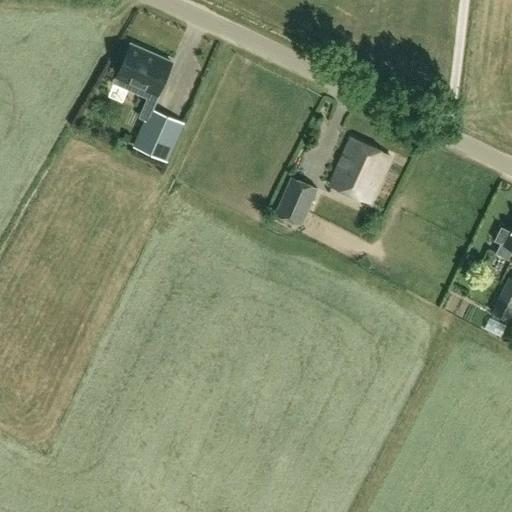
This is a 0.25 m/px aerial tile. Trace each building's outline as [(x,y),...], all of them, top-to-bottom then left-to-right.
[(131,45),(116,78),(130,84),(128,89),(142,96),(144,90),(158,96),(173,64),(131,45)] [(151,110),(135,147),(166,161),(182,123),(151,110)] [(352,138),(330,185),(368,203),(390,156),(352,138)] [(292,177),(275,215),(301,226),(317,189),(292,177)] [(511,227),(510,232),(501,227),(494,241),(500,244),(495,253),(508,259),(511,250),(511,227)] [(508,321),(511,313),(511,279),(509,278),(492,313),(508,321)]
